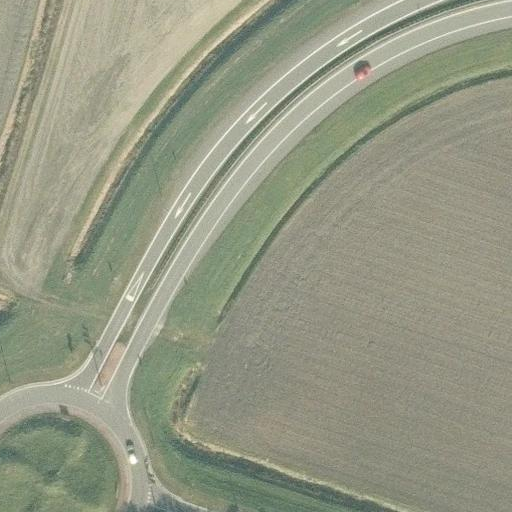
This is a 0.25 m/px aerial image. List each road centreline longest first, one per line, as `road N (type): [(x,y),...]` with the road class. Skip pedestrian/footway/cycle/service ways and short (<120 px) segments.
road 1 (trunk): [(107,415),(169,280),(267,143),(382,52),(511,8)]
road 2 (motorway): [(416,0),(359,31),(260,106),(194,188),(71,397)]
